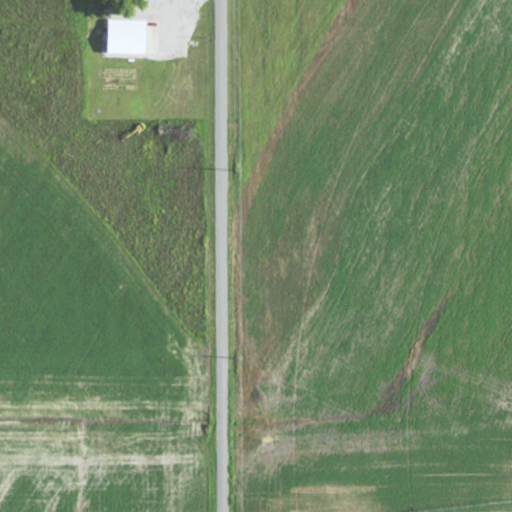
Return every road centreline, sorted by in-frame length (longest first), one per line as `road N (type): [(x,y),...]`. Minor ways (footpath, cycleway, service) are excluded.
road 1 (tertiary): [(220,0),(224,511)]
road 2 (residential): [(223,408),(511,404)]
